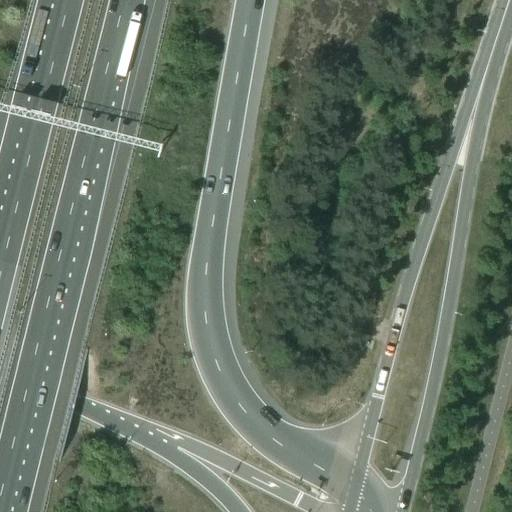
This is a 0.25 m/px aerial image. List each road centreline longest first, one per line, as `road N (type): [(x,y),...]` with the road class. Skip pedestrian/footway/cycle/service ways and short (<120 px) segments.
road 1 (motorway): [(357,481),(305,460),(248,419),(211,335),(223,175),(253,0)]
road 2 (motorway): [(3,511),(134,0)]
road 3 (primary): [(396,511),(442,340),(491,59)]
road 4 (primary): [(491,59),(414,266),(357,481)]
road 5 (motorway): [(68,0),(0,272)]
road 6 (motorway): [(143,434),(323,511)]
road 7 (motorway): [(0,369),(143,434)]
road 8 (motorway): [(143,434),(237,511)]
